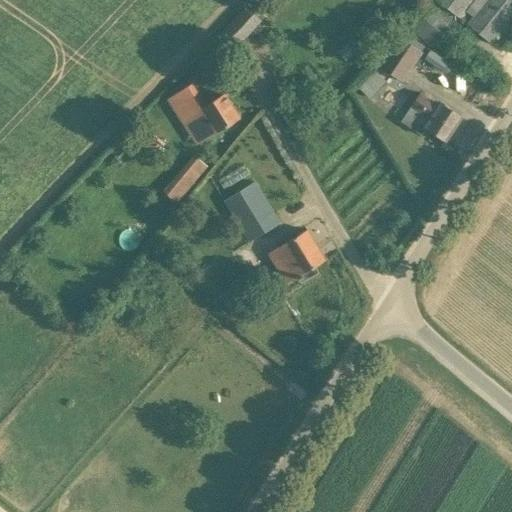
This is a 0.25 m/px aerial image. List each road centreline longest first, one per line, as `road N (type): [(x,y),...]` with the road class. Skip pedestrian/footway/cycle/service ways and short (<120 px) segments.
road 1 (unclassified): [(254,511),(389,303)]
road 2 (unclassified): [(389,303),(511,108)]
road 3 (unclassified): [(511,406),(389,303)]
